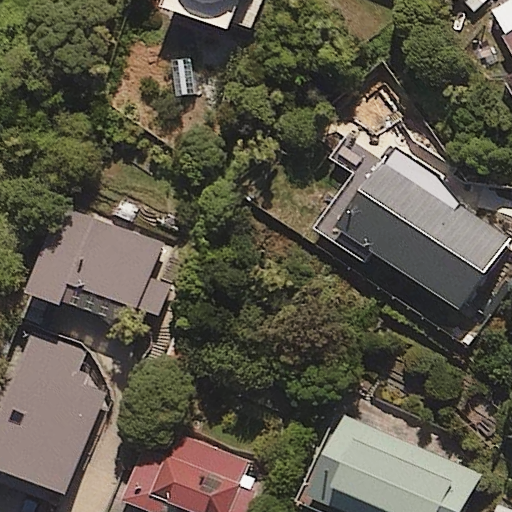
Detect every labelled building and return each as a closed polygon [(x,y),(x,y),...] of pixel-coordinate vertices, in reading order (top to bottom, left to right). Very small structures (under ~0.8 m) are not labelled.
[(239,0),(158,0),(232,24),(239,0)] [(511,46),(511,0),(500,0),(489,7),(511,46)] [(456,304),(504,235),(381,148),(332,217),(370,244),(456,304)] [(148,276),(161,242),(56,203),(25,285),(151,332),(169,284),(148,276)] [(79,378),(89,353),(32,329),(0,405),(0,462),(63,489),(105,389),(79,378)] [(157,374),(179,384),(197,345),(176,335),(157,374)] [(457,511),(477,469),(341,406),(299,496),(333,511),(457,511)] [(244,511),(263,466),(143,417),(112,491),(164,511),(244,511)] [(511,511),(511,508),(496,502),(491,511),(511,511)]
